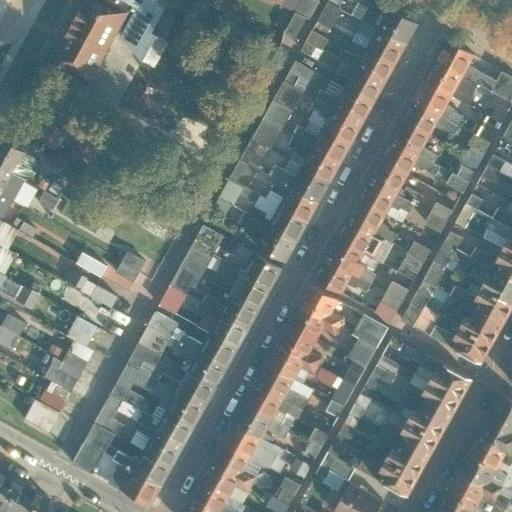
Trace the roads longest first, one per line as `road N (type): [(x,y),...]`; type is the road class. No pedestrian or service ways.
road 1 (residential): [(164,511),(444,7)]
road 2 (residential): [(416,511),(511,343)]
road 3 (residential): [(0,434),(141,511)]
